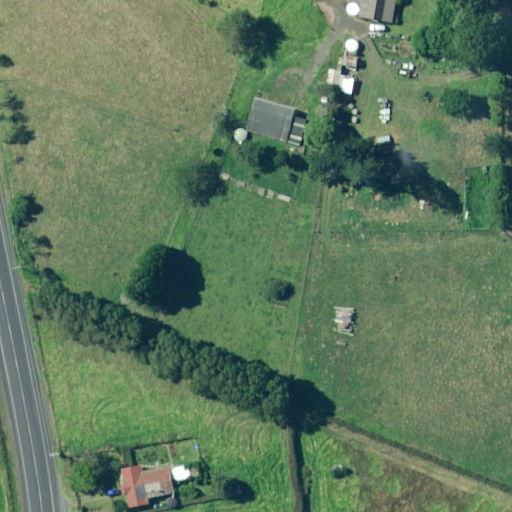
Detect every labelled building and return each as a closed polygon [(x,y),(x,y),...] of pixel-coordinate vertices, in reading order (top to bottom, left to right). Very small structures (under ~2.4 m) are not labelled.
[(394,21),(398,0),(374,0),(371,17),(394,21)] [(342,52),(341,65),(362,66),(363,54),(342,52)] [(341,71),(329,69),(326,90),(351,94),(353,80),(346,78),(346,75),(340,74),(341,71)] [(288,140),(297,107),(258,96),(249,129),(288,140)] [(377,143),(376,134),(363,135),(364,144),(377,143)] [(177,491),(172,466),(145,471),(145,465),(124,469),(127,483),(123,484),(125,493),(129,493),(132,508),(152,504),(151,497),(177,491)] [(227,484),(226,493),(242,495),(243,486),(227,484)]
